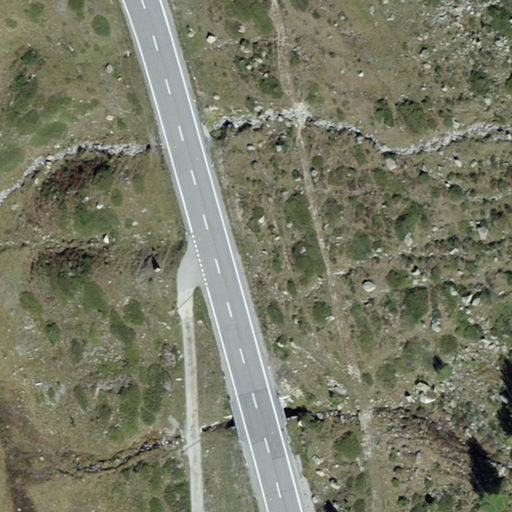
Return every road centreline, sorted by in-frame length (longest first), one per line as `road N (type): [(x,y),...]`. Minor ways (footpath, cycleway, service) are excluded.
road 1 (primary): [(282,511),(141,0)]
road 2 (track): [(211,251),(184,297),(194,511)]
